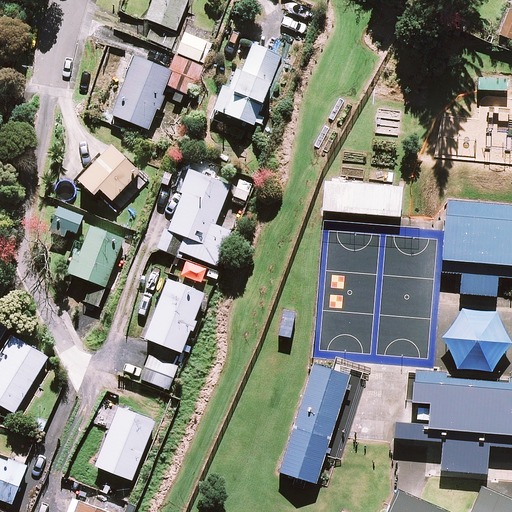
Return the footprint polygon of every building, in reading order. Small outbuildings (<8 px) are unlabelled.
[(190,0),(155,0),(148,21),(178,33),(190,0)] [(511,10),(499,36),(511,42),(511,10)] [(210,45),(186,36),(179,54),(203,63),(210,45)] [(268,119),(263,117),(275,87),(272,86),(284,55),(255,43),(244,71),(240,70),(232,90),(227,88),(217,113),(258,129),(263,131),(268,119)] [(114,118),(152,132),(160,112),(162,114),(169,98),(166,97),(169,87),(178,91),(173,102),(187,108),(202,69),(176,59),(171,73),(137,59),(114,118)] [(142,176),(115,151),(83,184),(99,199),(105,193),(116,204),(142,176)] [(217,227),(233,187),(211,179),(216,168),(191,158),(177,196),(185,199),(171,233),(166,231),(159,250),(182,259),(184,254),(218,268),(232,233),(217,227)] [(253,186),(237,180),(230,197),(247,203),(253,186)] [(404,190),(328,184),(326,213),(402,219),(404,190)] [(511,193),(449,188),(443,258),(467,260),(465,282),(499,285),(500,268),(511,268),(511,193)] [(87,219),(63,208),(52,233),(66,239),(69,232),(79,237),(87,219)] [(78,253),(70,275),(94,284),(87,303),(100,309),(126,241),(94,229),(83,255),(78,253)] [(207,296),(171,282),(149,341),(184,355),(207,296)] [(297,315),(285,313),(280,337),(293,339),(297,315)] [(50,360),(20,341),(0,373),(0,405),(16,415),(50,360)] [(284,463),(322,474),(352,363),(314,353),(284,463)] [(180,367),(151,356),(141,380),(170,392),(180,367)] [(511,365),(416,360),(414,394),(431,394),(431,413),(397,411),(396,428),(443,431),(441,460),(485,463),(487,437),(511,438),(511,365)] [(157,423),(122,409),(99,468),(134,482),(157,423)] [(28,472),(0,460),(0,500),(15,506),(28,472)] [(511,511),(511,487),(482,475),(468,506),(483,511),(511,511)] [(472,511),(393,478),(378,511),(472,511)]
